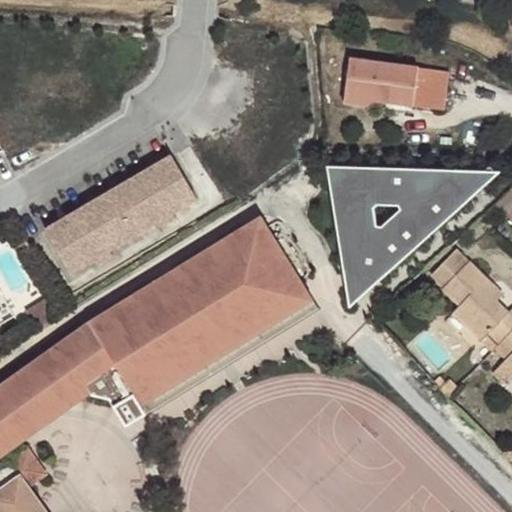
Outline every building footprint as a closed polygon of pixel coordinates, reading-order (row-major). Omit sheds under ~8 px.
[(450,71),(352,57),(347,91),(376,95),(375,101),(445,110),(450,71)] [(376,95),(347,91),(346,103),(375,107),(375,101),(376,95)] [(193,187),(173,154),(48,229),(67,261),(193,187)] [(329,188),(351,167),(323,166),(329,188)] [(344,273),(380,280),(472,198),(458,169),(351,167),(329,188),(344,273)] [(501,169),(458,169),(472,198),(501,169)] [(199,198),(193,187),(67,261),(74,272),(97,258),(99,263),(115,253),(112,249),(160,221),(162,225),(178,216),(175,212),(199,198)] [(0,387),(0,449),(118,365),(144,406),(316,298),(263,214),(92,322),(0,387)] [(491,293),(497,287),(471,261),(444,288),(460,305),(455,312),(483,340),(489,333),(499,344),(511,330),(511,308),(509,312),(498,301),(491,293)] [(380,280),(344,273),(350,308),(380,280)] [(504,295),(497,287),(491,293),(498,301),(504,295)] [(0,459),(84,400),(121,410),(131,426),(321,306),(316,298),(144,406),(118,365),(0,449),(0,459)] [(30,314),(39,327),(58,315),(50,301),(30,314)] [(511,330),(499,344),(495,348),(506,360),(505,361),(511,369),(511,330)] [(511,375),(511,369),(505,361),(493,373),(504,384),(511,375)] [(29,447),(0,468),(0,492),(7,502),(0,507),(0,511),(17,511),(38,498),(30,487),(48,474),(29,447)] [(47,511),(38,498),(17,511),(47,511)]
